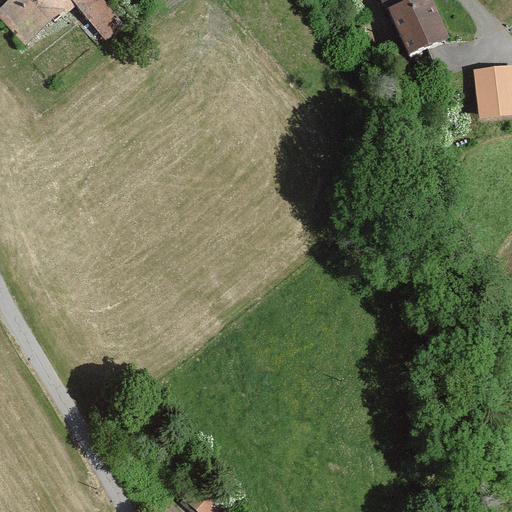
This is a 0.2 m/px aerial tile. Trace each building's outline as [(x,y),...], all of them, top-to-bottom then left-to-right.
[(125,31),(99,0),(13,0),(0,11),(0,22),(25,53),(77,9),(107,45),(125,31)] [(376,0),(383,13),(408,1),(407,0),(376,0)] [(448,45),(428,0),(387,18),(407,63),(448,45)] [(511,73),(476,77),(481,121),(511,117),(511,73)] [(235,511),(237,511),(191,478),(173,502),(186,511),(235,511)]
